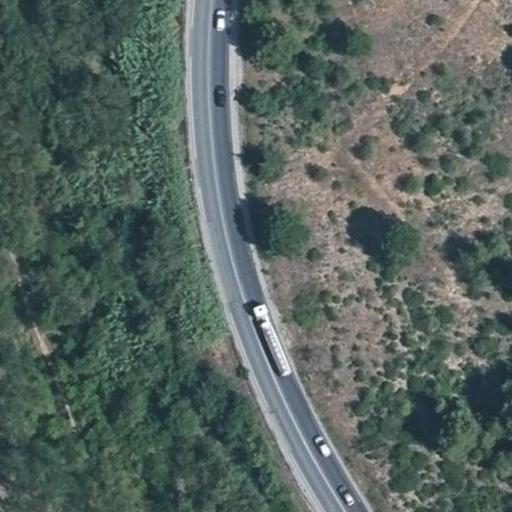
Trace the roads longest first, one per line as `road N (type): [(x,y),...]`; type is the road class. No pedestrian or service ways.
road 1 (trunk): [(451,511),(418,481),(296,186),(261,0)]
road 2 (primary): [(212,0),(208,121),(220,203),(278,390),(342,511)]
road 3 (trunk): [(179,0),(205,254),(313,511)]
road 4 (track): [(101,511),(0,232)]
